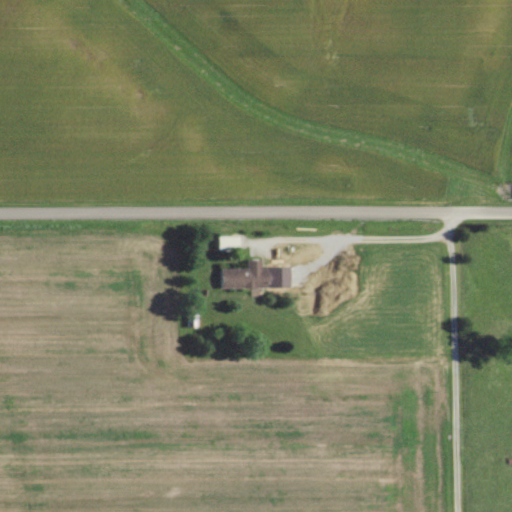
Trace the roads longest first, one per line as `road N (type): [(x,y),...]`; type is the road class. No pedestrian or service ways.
road 1 (tertiary): [(0,219),(511,214)]
road 2 (residential): [(449,216),(462,511)]
